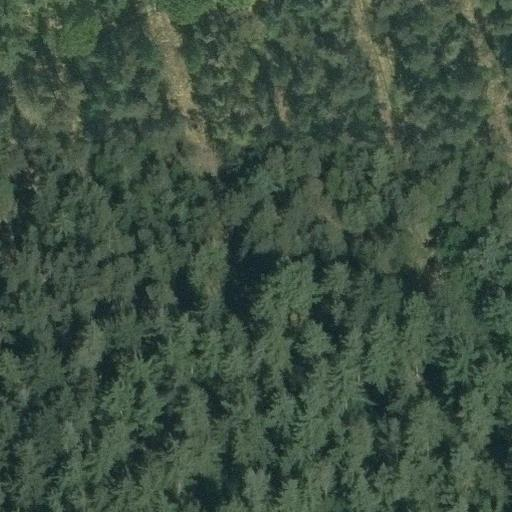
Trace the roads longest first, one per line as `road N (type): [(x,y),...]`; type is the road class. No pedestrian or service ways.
road 1 (track): [(377,0),(460,332),(0,429)]
road 2 (track): [(68,33),(143,399)]
road 3 (track): [(143,0),(0,63)]
